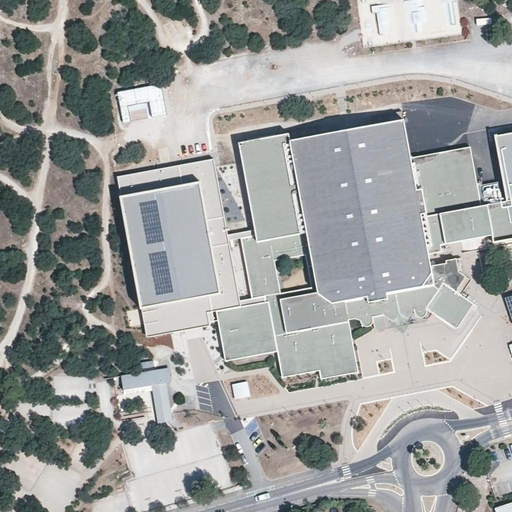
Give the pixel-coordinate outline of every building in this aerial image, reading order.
[(375,5),(376,33),(389,32),(388,4),(375,5)] [(315,125),(284,130),(286,140),(284,140),(282,133),(236,141),(238,154),(252,229),(253,235),(237,238),(248,297),(259,295),(260,301),(211,310),(214,324),(221,361),(272,350),(278,376),(315,368),(316,377),(355,368),(344,317),(350,316),(357,317),(357,321),(358,324),(361,326),(362,326),(367,325),(371,331),(374,334),(376,335),(379,334),(382,332),(384,330),(419,323),(421,324),(423,325),(425,325),(427,323),(429,319),(432,317),(453,330),(457,329),(473,303),(460,295),(470,280),(455,271),(452,259),(442,261),(442,263),(427,266),(424,254),(438,252),(437,246),(489,236),(490,241),(511,236),(511,197),(496,201),(492,181),(471,185),(463,146),(405,157),(395,109),(366,114),(369,125),(317,134),(315,125)] [(238,300),(227,240),(237,238),(253,235),(252,229),(226,234),(213,158),(117,176),(145,335),(214,324),(211,310),(260,301),(259,295),(248,297),(238,300)] [(169,368),(122,376),(125,390),(152,385),(159,422),(172,420),(166,383),(171,382),(169,368)] [(511,511),(511,502),(495,509),(495,511),(511,511)]
